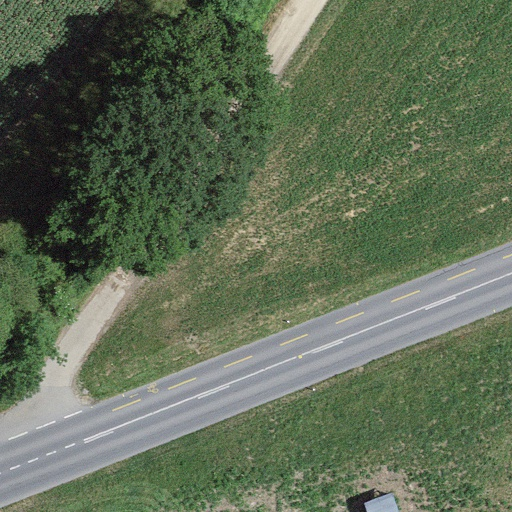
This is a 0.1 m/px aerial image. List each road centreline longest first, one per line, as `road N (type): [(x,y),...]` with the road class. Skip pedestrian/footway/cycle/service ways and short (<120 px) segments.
road 1 (track): [(319,0),(109,311),(16,471)]
road 2 (tertiary): [(0,477),(511,277)]
road 3 (track): [(0,221),(119,108),(202,0)]
